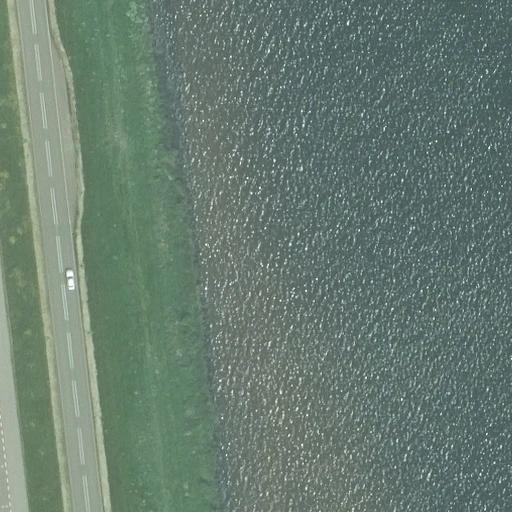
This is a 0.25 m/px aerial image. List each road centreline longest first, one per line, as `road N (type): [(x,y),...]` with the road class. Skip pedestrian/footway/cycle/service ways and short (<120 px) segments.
road 1 (trunk): [(74,511),(16,0)]
road 2 (unclassified): [(19,511),(0,351)]
